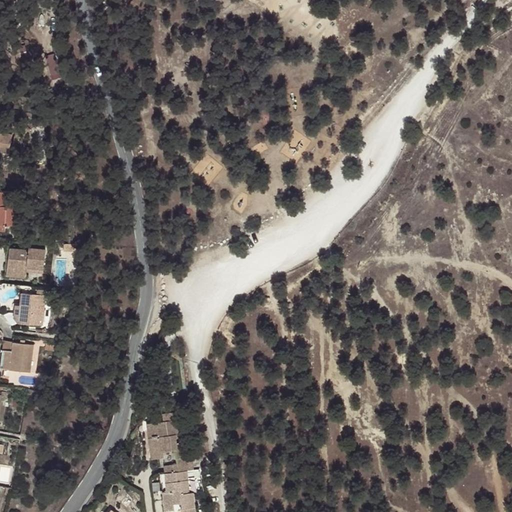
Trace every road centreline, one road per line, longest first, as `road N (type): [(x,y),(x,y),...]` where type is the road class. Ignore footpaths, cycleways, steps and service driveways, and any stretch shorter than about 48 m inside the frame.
road 1 (unclassified): [(487,0),(420,83),(370,181),(336,216),(208,295),(194,371),(210,414),(223,511)]
road 2 (unclassified): [(83,0),(152,268),(122,423),(66,511)]
